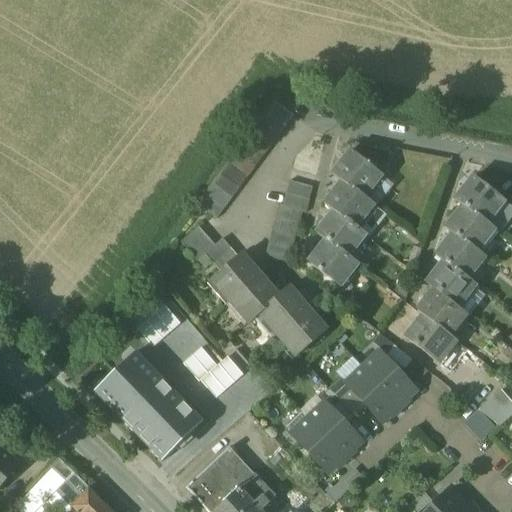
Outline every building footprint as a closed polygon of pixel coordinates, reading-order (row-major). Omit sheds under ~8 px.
[(294,117),(274,103),(266,113),(286,128),(294,117)] [(286,128),(266,113),(259,124),(278,138),(286,128)] [(278,138),(259,124),(251,134),(270,148),(278,138)] [(270,148),(251,134),(244,144),(263,158),(270,148)] [(263,158),(244,144),(236,154),(255,169),(263,158)] [(384,178),(350,151),(333,174),(342,181),(366,201),(384,178)] [(255,169),(236,154),(228,165),(248,179),(255,169)] [(248,179),(228,165),(221,175),(240,189),(248,179)] [(240,189),(221,175),(213,185),(232,199),(240,189)] [(503,202),(473,179),(455,201),(463,207),(463,206),(486,224),(503,202)] [(366,201),(342,181),(325,203),(334,211),(357,229),(374,207),(366,201)] [(313,188),(290,182),(286,194),(309,201),(313,188)] [(232,199),(213,185),(205,195),(225,210),(232,199)] [(309,201),(286,194),(283,206),(302,213),(306,214),(309,201)] [(225,210),(205,195),(197,206),(217,220),(225,210)] [(302,213),(283,206),(279,207),(276,218),(299,225),(302,213)] [(486,224),(463,206),(463,207),(446,228),(453,234),(454,233),(477,252),(478,252),(495,230),(486,224)] [(357,229),(334,211),(316,234),(326,242),(348,259),(366,236),(357,229)] [(299,225),(276,218),(273,230),(295,236),(299,225)] [(199,228),(181,244),(189,253),(207,238),(199,228)] [(295,236),(273,230),(269,243),(292,249),(295,236)] [(477,252),(454,233),(453,234),(436,256),(443,261),(467,280),(485,257),(478,252),(477,252)] [(207,238),(189,253),(198,262),(205,256),(215,247),(207,238)] [(215,247),(205,256),(213,265),(230,249),(223,240),(215,247)] [(348,259),(326,242),(309,264),(340,288),(357,266),(348,259)] [(292,249),(269,243),(265,256),(288,263),(292,249)] [(230,249),(213,265),(221,274),(239,259),(230,249)] [(221,274),(213,282),(231,303),(260,278),(241,257),(221,274)] [(467,280),(443,261),(426,283),(436,292),(458,309),(476,287),(467,280)] [(260,278),(231,303),(249,324),(260,315),(278,299),(260,278)] [(278,299),(260,315),(278,336),(307,311),(289,290),(278,299)] [(458,309),(436,292),(418,314),(424,319),(449,338),(467,316),(458,309)] [(307,311),(278,336),(296,356),(325,332),(307,311)] [(449,338),(424,319),(408,340),(439,365),(455,343),(449,338)] [(412,361),(394,347),(386,356),(405,370),(412,361)] [(414,392),(379,354),(380,354),(379,353),(362,369),(399,408),(415,393),(414,391),(414,392)] [(256,392),(229,361),(206,381),(227,404),(231,401),(237,409),(254,394),(256,392)] [(399,408),(362,369),(345,385),(346,386),(366,406),(381,423),(382,424),(399,408)] [(366,406),(346,386),(345,385),(342,381),(330,391),(354,417),(366,406)] [(511,400),(500,388),(464,422),(482,441),(511,412),(511,400)] [(254,394),(237,409),(245,417),(262,403),(254,394)] [(361,443),(324,404),(308,420),(344,459),(361,443)] [(344,459),(308,420),(307,420),(301,414),(286,429),(292,435),(291,435),(328,475),(344,459)] [(229,449),(186,488),(207,511),(215,511),(254,476),(229,449)] [(0,450),(0,487),(18,466),(0,450)] [(58,466),(15,509),(18,511),(68,511),(88,492),(58,466)] [(354,470),(337,486),(345,494),(361,478),(354,470)] [(254,476),(215,511),(261,511),(275,499),(254,476)] [(337,486),(326,496),(334,504),(345,494),(337,486)] [(451,489),(428,511),(460,511),(467,505),(451,489)] [(109,511),(88,491),(88,492),(68,511),(109,511)] [(309,511),(301,503),(293,510),(294,511),(309,511)]
